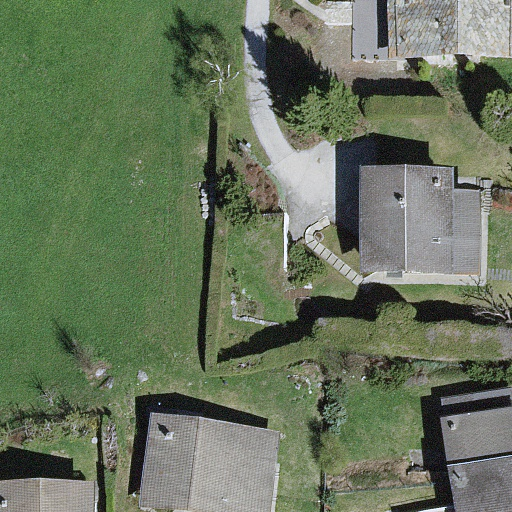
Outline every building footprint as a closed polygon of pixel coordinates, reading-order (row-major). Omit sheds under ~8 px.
[(356,0),(357,23),(388,22),(387,0),(356,0)] [(511,0),(397,0),(396,61),(511,71),(511,0)] [(488,187),(375,175),(366,290),(492,292),(488,187)] [(511,511),(511,420),(448,428),(460,511),(511,511)] [(268,511),(281,437),(156,425),(141,511),(268,511)] [(100,511),(100,499),(0,497),(0,511),(100,511)]
